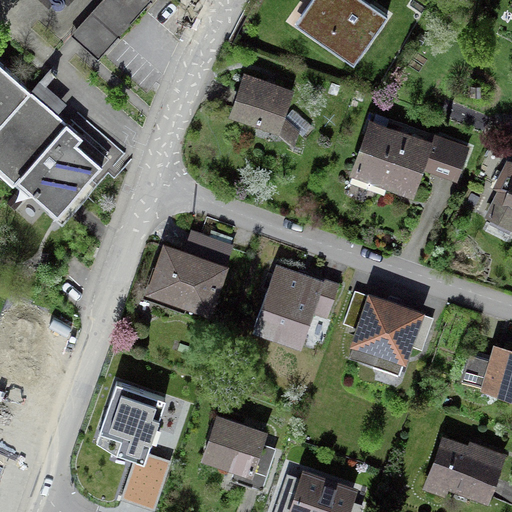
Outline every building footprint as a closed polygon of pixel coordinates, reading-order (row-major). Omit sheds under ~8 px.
[(100,0),(70,34),(98,59),(150,0),(100,0)] [(387,14),(366,0),(321,0),(303,27),(323,41),(327,36),(357,57),(387,14)] [(76,142),(82,135),(52,109),(55,105),(43,94),(40,99),(0,63),(0,172),(13,184),(18,178),(53,209),(57,205),(61,209),(100,165),(76,142)] [(291,91),(244,74),(231,111),(277,128),(291,91)] [(292,108),(284,118),(302,135),(311,124),(292,108)] [(456,175),(466,147),(441,138),(438,145),(371,121),(349,180),(384,193),(388,182),(411,190),(421,163),(456,175)] [(76,142),(100,165),(107,158),(82,135),(76,142)] [(509,232),(511,224),(511,170),(505,168),(496,185),(501,188),(487,215),(491,217),(489,221),(509,232)] [(166,246),(151,288),(207,308),(231,246),(200,235),(193,255),(166,246)] [(254,326),(301,342),(312,309),(325,314),(337,283),(321,278),(320,280),(276,265),(254,326)] [(397,372),(407,345),(421,350),(432,321),(417,316),(419,312),(371,294),(369,299),(353,294),(343,322),(359,328),(349,355),(397,372)] [(462,378),(511,392),(511,350),(497,346),(494,356),(471,349),(462,378)] [(136,433),(155,440),(171,394),(148,386),(145,393),(119,383),(103,429),(133,439),(136,433)] [(272,457),(257,452),(264,433),(217,417),(203,455),(250,470),(246,483),(262,488),(272,457)] [(478,447),(475,451),(443,438),(426,484),(445,491),(449,482),(487,496),(502,456),(478,447)] [(359,511),(362,504),(349,499),(353,489),(303,473),(298,488),(283,483),(273,511),(359,511)]
